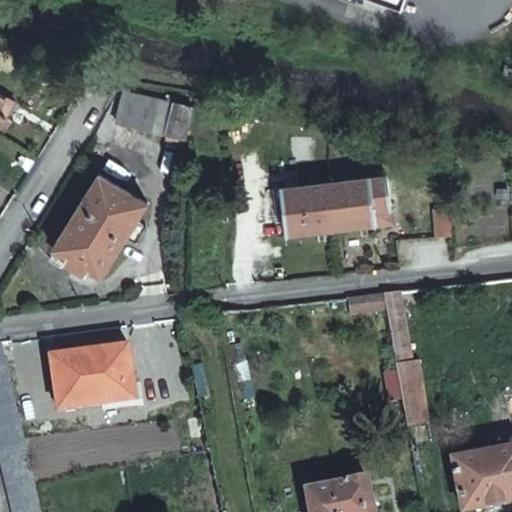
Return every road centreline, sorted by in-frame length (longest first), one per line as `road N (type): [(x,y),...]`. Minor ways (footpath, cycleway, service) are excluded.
road 1 (residential): [(0,325),(511,265)]
road 2 (residential): [(0,247),(101,83)]
